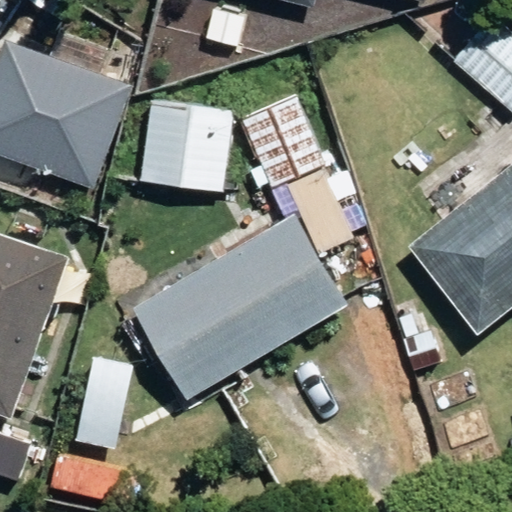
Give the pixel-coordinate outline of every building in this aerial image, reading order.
[(427,0),(270,0),(315,13),(318,0),(396,0),(425,8),(427,0)] [(454,63),(511,113),(511,32),(494,17),(454,63)] [(130,84),(3,38),(0,47),(0,155),(92,189),(130,84)] [(287,182),(320,253),(353,239),(322,170),(327,169),(293,94),(238,119),(270,189),(287,182)] [(140,182),(223,194),(234,111),(151,99),(140,182)] [(511,166),(408,247),(478,337),(511,310),(511,166)] [(133,311),(186,400),(348,307),(295,216),(133,311)] [(0,417),(10,421),(46,320),(53,321),(57,308),(49,305),(65,260),(0,236),(0,417)] [(89,285),(112,290),(117,265),(96,260),(89,285)] [(359,364),(345,337),(291,367),(306,394),(359,364)] [(76,443),(116,451),(132,367),(92,360),(76,443)] [(320,407),(254,402),(252,429),(317,435),(320,407)] [(142,469),(62,455),(56,493),(136,507),(142,469)]
